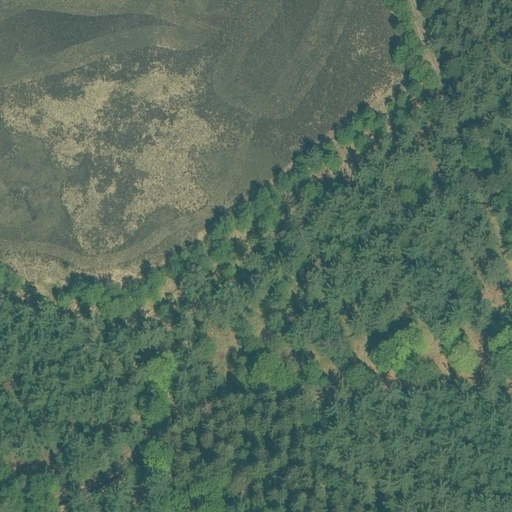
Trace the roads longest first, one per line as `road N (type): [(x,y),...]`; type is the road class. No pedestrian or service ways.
road 1 (track): [(0,505),(94,483),(248,409),(313,395),(511,391)]
road 2 (track): [(409,0),(462,144)]
road 3 (track): [(511,274),(462,144)]
